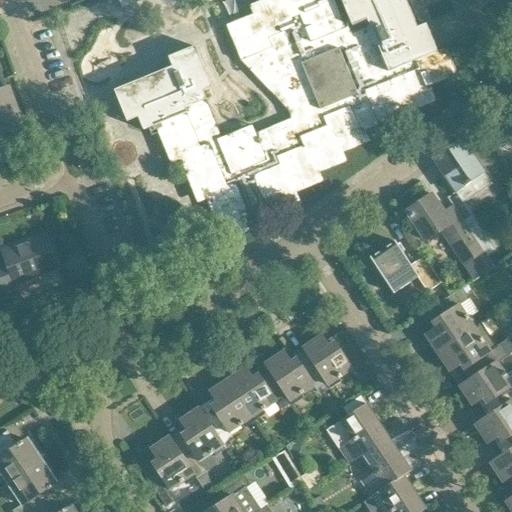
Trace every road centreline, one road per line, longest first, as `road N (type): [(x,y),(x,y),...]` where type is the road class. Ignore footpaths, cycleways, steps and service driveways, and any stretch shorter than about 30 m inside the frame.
road 1 (residential): [(145,511),(107,456),(100,426),(116,351),(189,319),(301,236)]
road 2 (residential): [(467,511),(440,443),(301,236)]
road 3 (residential): [(8,0),(60,139),(53,173)]
road 4 (residential): [(301,236),(408,159)]
